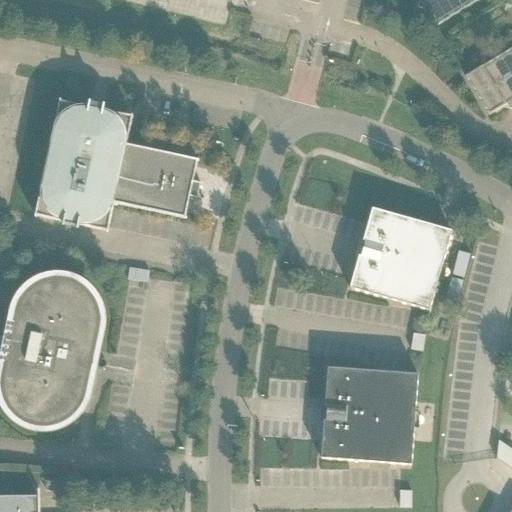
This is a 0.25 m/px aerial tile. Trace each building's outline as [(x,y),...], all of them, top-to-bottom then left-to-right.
[(511,0),(417,0),(418,1),(417,8),(424,10),(435,28),(480,0),(511,0),(511,48),(465,77),(488,116),(511,101),(511,0)] [(197,200),(200,186),(193,184),(197,163),(126,147),(132,118),(60,102),(35,217),(108,232),(114,204),(185,220),(190,198),(197,200)] [(429,312),(452,232),(372,210),(350,289),(429,312)] [(454,247),(446,272),(463,277),(471,253),(454,247)] [(42,430),(45,430),(48,430),(53,429),(56,429),(59,428),(62,427),(65,425),(67,424),(71,421),(73,419),(76,417),(78,415),(81,411),(82,408),(84,406),(85,403),(86,398),(92,370),(101,329),(102,324),(102,321),(102,320),(101,316),(101,315),(100,312),(99,309),(98,306),(96,302),(95,299),(93,297),(90,293),(87,290),(83,287),(79,284),(75,282),(72,281),(70,280),(67,279),(64,279),(60,278),(57,278),(54,278),(50,279),(44,281),(39,282),(37,284),(34,285),(31,287),(29,289),(26,292),(22,295),(21,298),(19,300),(18,303),(16,306),(15,310),(0,379),(0,393),(0,394),(1,397),(2,401),(3,404),(5,407),(6,410),(8,412),(11,416),(13,418),(16,421),(20,424),(24,426),(29,428),(32,429),(36,430),(39,430),(42,430)] [(411,466),(418,376),(327,369),(321,459),(411,466)] [(511,449),(504,443),(496,455),(511,465),(511,449)] [(39,511),(39,497),(0,497),(0,511),(39,511)]
